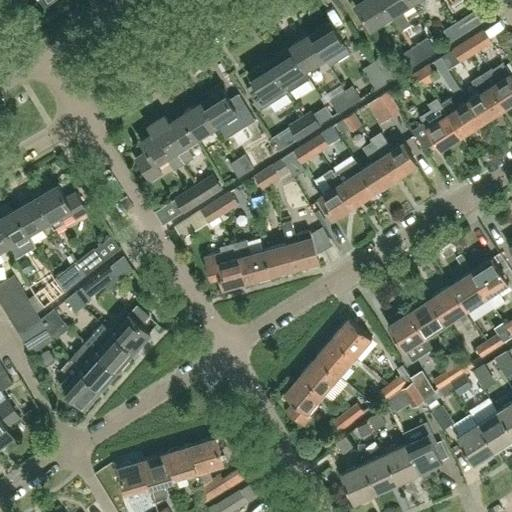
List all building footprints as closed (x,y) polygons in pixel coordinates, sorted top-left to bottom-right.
[(392,14),(382,0),(363,0),(356,5),(371,28),(383,20),(385,22),(393,18),(393,17),(391,14),(392,14)] [(411,23),(403,11),(401,8),(412,1),(410,0),(382,0),(392,14),(391,14),(393,17),(393,18),(400,30),(411,23)] [(441,0),(454,14),(468,0),(441,0)] [(474,10),(453,23),(460,34),(481,21),(474,10)] [(350,52),(345,44),(331,20),(310,33),(326,60),(329,65),(350,52)] [(451,40),(460,34),(453,23),(444,29),(451,40)] [(484,28),(461,42),(470,55),(492,41),(484,28)] [(326,60),(310,33),(289,46),(304,70),(314,64),(316,67),(326,60)] [(427,37),(412,47),(420,59),(435,50),(427,37)] [(460,61),(470,55),(461,42),(452,48),(460,61)] [(309,78),(304,70),(289,46),(269,59),(289,91),(309,78)] [(413,64),(420,59),(412,47),(405,51),(413,64)] [(385,55),(374,62),(387,81),(397,74),(385,55)] [(260,109),(289,91),(269,59),(248,72),(254,82),(247,87),(260,109)] [(376,88),(387,81),(374,62),(363,69),(376,88)] [(429,63),(420,69),(428,82),(437,76),(429,63)] [(511,102),(511,74),(510,72),(499,79),(491,67),(481,73),(503,108),(511,102)] [(419,88),(428,82),(420,69),(411,75),(419,88)] [(503,108),(481,73),(471,80),(479,92),(468,99),(483,121),(503,108)] [(353,85),(345,90),(353,103),(361,98),(353,85)] [(229,99),(223,88),(202,101),(217,125),(219,128),(225,138),(255,120),(239,93),(229,99)] [(344,90),(329,99),(338,112),(353,103),(345,90),(344,90)] [(400,110),(387,90),(378,96),(391,116),(400,110)] [(441,101),(437,96),(428,102),(431,108),(420,115),(441,148),(462,134),(441,101)] [(483,121),(468,99),(457,106),(450,96),(441,101),(462,134),(483,121)] [(202,101),(182,114),(197,138),(207,131),(209,134),(219,128),(217,125),(202,101)] [(312,130),(320,124),(310,109),(303,114),(312,130)] [(362,124),(354,111),(344,118),(353,131),(362,124)] [(197,138),(182,114),(169,122),(166,116),(158,121),(178,154),(183,162),(193,156),(188,147),(199,141),(197,138)] [(305,134),(312,130),(303,114),(288,124),(298,139),(305,134)] [(161,172),(155,164),(166,157),(173,169),(183,162),(178,154),(158,121),(149,127),(153,132),(140,140),(147,151),(136,158),(149,179),(161,172)] [(322,132),(312,139),(320,151),(330,145),(322,132)] [(418,163),(403,141),(392,148),(381,132),(371,138),(396,177),(418,163)] [(396,177),(371,138),(372,140),(362,146),(370,158),(359,165),(375,190),(396,177)] [(320,151),(312,139),(303,144),(311,157),(320,151)] [(254,149),(262,163),(277,154),(269,140),(254,149)] [(307,169),(295,150),(283,157),(295,176),(307,169)] [(246,154),(237,159),(246,171),(254,166),(246,154)] [(375,190),(359,165),(354,157),(334,171),(341,181),(341,182),(355,204),(375,190)] [(239,176),(246,171),(237,159),(231,163),(239,176)] [(273,164),(264,170),(272,182),(281,176),(273,164)] [(355,204),(341,182),(341,181),(334,171),(332,168),(323,174),(332,188),(319,195),(334,217),(355,204)] [(263,188),(272,182),(264,170),(255,175),(263,188)] [(214,174),(197,185),(205,198),(222,187),(214,174)] [(87,210),(76,191),(66,197),(58,184),(36,196),(52,224),(54,228),(64,222),(63,219),(73,213),(75,216),(87,210)] [(197,185),(176,198),(184,211),(205,198),(197,185)] [(231,190),(221,197),(229,209),(239,203),(231,190)] [(52,224),(36,196),(15,209),(29,233),(42,225),(44,228),(52,224)] [(219,216),(229,209),(221,197),(202,209),(210,222),(219,216)] [(29,233),(15,209),(0,217),(0,232),(9,248),(14,257),(23,252),(16,241),(29,233)] [(319,260),(311,229),(296,233),(292,219),(283,222),(288,242),(295,267),(319,260)] [(9,248),(0,232),(0,251),(1,253),(9,248)] [(271,274),(264,248),(250,252),(247,238),(237,241),(248,280),(271,274)] [(248,280),(237,241),(220,246),(221,250),(205,255),(211,277),(220,275),(223,287),(248,280)] [(295,267),(288,242),(264,248),(271,274),(295,267)] [(103,260),(94,248),(75,262),(84,275),(103,260)] [(509,281),(493,256),(471,270),(487,295),(494,307),(505,300),(498,289),(509,281)] [(77,280),(84,275),(75,262),(55,277),(65,290),(77,280)] [(487,295),(471,270),(450,283),(467,308),(487,295)] [(0,298),(21,286),(14,275),(0,283),(0,298)] [(98,275),(75,293),(84,305),(91,300),(89,297),(105,284),(98,275)] [(51,280),(42,287),(35,293),(44,305),(60,292),(51,280)] [(467,308),(450,283),(430,296),(446,322),(467,308)] [(27,296),(21,286),(0,298),(0,300),(5,310),(27,296)] [(77,311),(84,305),(75,293),(67,299),(77,311)] [(12,320),(34,307),(27,296),(5,310),(12,320)] [(425,335),(446,322),(430,296),(409,309),(425,335)] [(150,332),(141,324),(149,315),(137,304),(113,331),(134,350),(150,332)] [(404,348),(425,335),(409,309),(406,305),(395,312),(398,316),(388,323),(404,348)] [(18,331),(40,318),(34,307),(12,320),(18,331)] [(64,321),(54,308),(47,314),(57,327),(64,321)] [(371,336),(349,317),(332,336),(355,355),(371,336)] [(25,341),(47,328),(40,318),(18,331),(25,341)] [(134,350),(113,331),(101,321),(85,340),(118,369),(134,350)] [(53,339),(47,328),(25,341),(31,352),(53,339)] [(498,332),(487,340),(493,348),(504,341),(498,332)] [(355,355),(332,336),(316,355),(339,374),(355,355)] [(102,387),(118,369),(85,340),(77,350),(70,358),(77,365),(77,366),(102,387)] [(481,356),(493,348),(487,340),(476,347),(481,356)] [(511,359),(511,355),(508,349),(495,357),(501,366),(511,359)] [(339,374),(316,355),(300,373),(323,393),(339,374)] [(459,362),(447,369),(453,378),(464,370),(459,362)] [(473,369),(484,387),(495,380),(484,363),(473,369)] [(401,364),(396,369),(400,374),(402,376),(407,372),(401,364)] [(84,406),(102,387),(77,366),(70,374),(72,377),(63,387),(84,406)] [(433,390),(419,369),(410,375),(424,396),(433,390)] [(439,387),(453,378),(447,369),(433,379),(439,387)] [(0,390),(13,383),(6,372),(0,375),(0,390)] [(465,372),(450,381),(458,395),(473,385),(465,372)] [(307,411),(323,393),(300,373),(284,393),(294,401),(287,409),(304,423),(311,414),(307,411)] [(400,374),(388,383),(396,390),(407,382),(402,376),(400,374)] [(422,397),(410,381),(400,389),(412,404),(422,397)] [(385,399),(396,390),(388,383),(378,391),(385,399)] [(433,410),(441,405),(433,392),(425,396),(433,410)] [(0,445),(15,435),(8,426),(21,416),(8,398),(0,403),(0,445)] [(511,398),(497,407),(511,430),(511,398)] [(357,403),(345,412),(353,419),(363,411),(357,403)] [(443,404),(441,405),(433,410),(432,411),(442,428),(453,421),(443,404)] [(511,438),(511,430),(497,407),(477,420),(495,449),(511,438)] [(385,423),(379,411),(368,416),(373,428),(385,423)] [(337,431),(353,419),(345,412),(330,423),(337,431)] [(495,449),(477,420),(456,434),(474,462),(495,449)] [(367,421),(357,425),(361,435),(372,430),(367,421)] [(407,440),(421,471),(420,471),(423,478),(425,478),(424,477),(436,471),(434,465),(443,461),(428,430),(407,440)] [(342,452),(353,443),(346,434),(335,442),(342,452)] [(224,463),(216,436),(191,443),(199,470),(224,463)] [(421,471),(407,440),(385,450),(399,481),(420,471),(421,471)] [(448,455),(441,440),(435,444),(441,459),(448,455)] [(203,483),(199,470),(191,443),(167,450),(175,477),(189,473),(193,486),(203,483)] [(167,450),(143,457),(151,484),(155,500),(166,496),(162,481),(175,477),(167,450)] [(399,481),(385,450),(363,461),(377,491),(399,481)] [(151,484),(143,457),(118,465),(126,492),(151,484)] [(377,491),(363,461),(340,471),(354,502),(377,491)] [(220,474),(204,483),(212,496),(228,486),(220,474)] [(203,502),(212,496),(204,483),(195,489),(203,502)] [(241,488),(218,503),(223,511),(229,511),(248,500),(241,488)] [(209,511),(223,511),(218,503),(208,509),(209,511)]
